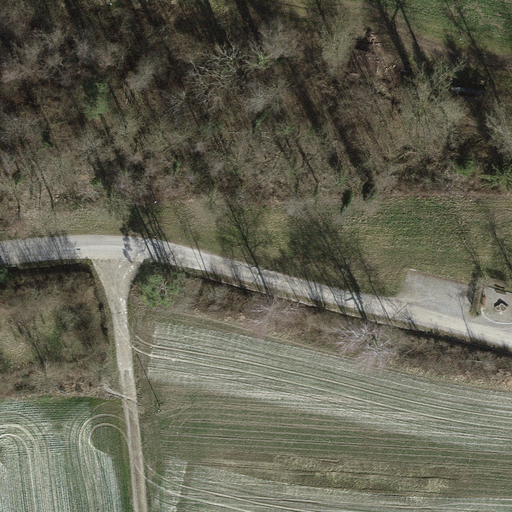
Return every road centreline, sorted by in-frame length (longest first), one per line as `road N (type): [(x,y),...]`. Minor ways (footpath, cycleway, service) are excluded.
road 1 (track): [(107,245),(511,337)]
road 2 (track): [(143,511),(107,245)]
